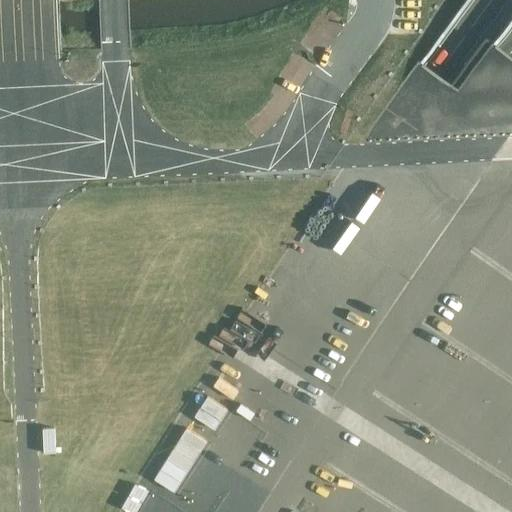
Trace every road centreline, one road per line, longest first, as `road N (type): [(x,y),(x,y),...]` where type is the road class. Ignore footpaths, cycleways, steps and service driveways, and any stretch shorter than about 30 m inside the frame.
road 1 (trunk): [(496,0),(439,75),(170,511)]
road 2 (motorway): [(511,68),(237,511)]
road 3 (motorway): [(349,511),(511,261)]
road 4 (motorway): [(426,511),(511,382)]
